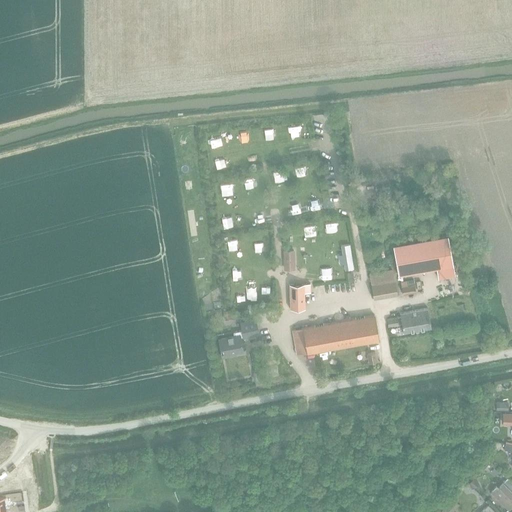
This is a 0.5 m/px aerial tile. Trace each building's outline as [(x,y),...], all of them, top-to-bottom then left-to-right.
[(436,268),(438,278),(454,275),(452,265),(453,265),(447,236),(392,246),(398,275),(436,268)] [(284,267),(294,267),(293,250),(283,250),(284,267)] [(376,297),(397,293),(393,269),(371,273),(376,297)] [(405,293),(418,291),(417,289),(422,288),(422,284),(419,284),(419,282),(403,285),(405,293)] [(289,283),(290,308),(304,308),(304,292),(310,292),(310,283),(289,283)] [(428,307),(412,310),(415,325),(419,324),(419,329),(431,326),(428,307)] [(223,311),(224,320),(231,319),(230,310),(223,311)] [(415,325),(412,310),(400,312),(401,316),(388,318),(389,324),(402,322),(404,332),(419,329),(419,324),(415,325)] [(297,353),(379,339),(375,314),(293,328),(297,353)] [(234,331),(235,335),(220,338),(223,355),(231,354),(231,352),(244,349),(241,336),(259,333),(256,318),(241,321),(243,329),(234,331)] [(368,353),(370,362),(377,361),(375,352),(368,353)] [(511,412),(503,413),(503,423),(511,423),(511,412)] [(508,509),(511,505),(511,480),(508,477),(498,488),(496,486),(490,492),(508,509)] [(472,478),(468,482),(473,487),(478,483),(472,478)] [(450,511),(451,511),(459,504),(452,498),(444,506),(450,511)]
